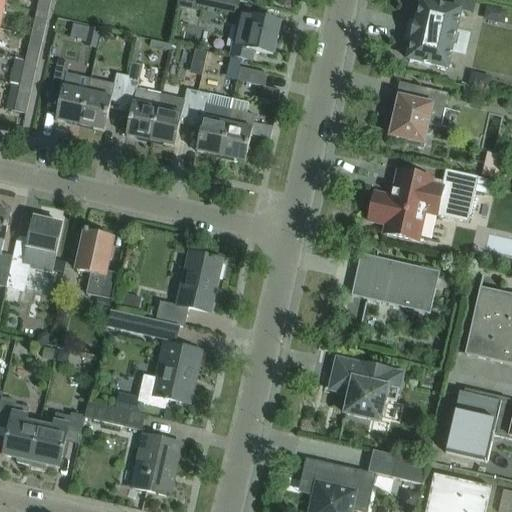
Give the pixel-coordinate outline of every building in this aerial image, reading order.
[(48,15),(51,0),(39,0),(37,12),(48,15)] [(239,2),(228,0),(177,0),(177,5),(197,9),(198,5),(236,13),(239,2)] [(413,38),(407,61),(446,70),(460,11),(421,2),(416,24),(413,24),(410,38),(413,38)] [(506,12),(486,7),(483,21),(503,25),(506,12)] [(42,40),(48,15),(37,12),(31,37),(42,40)] [(240,15),(230,57),(251,62),(253,52),(272,56),(280,23),(260,19),(240,15)] [(86,44),(85,48),(96,51),(101,31),(89,29),(86,44)] [(37,65),(42,40),(31,37),(25,62),(37,65)] [(31,90),(37,65),(25,62),(20,87),(31,90)] [(79,127),(87,93),(74,90),(77,77),(67,74),(69,64),(58,62),(50,96),(51,96),(52,91),(62,93),(56,122),(79,127)] [(240,69),(229,66),(227,73),(239,76),(240,69)] [(240,69),(239,76),(238,82),(264,88),(267,75),(240,69)] [(488,91),(491,77),(471,73),(468,86),(488,91)] [(120,106),(127,77),(116,75),(114,85),(90,80),(87,93),(79,127),(104,133),(110,104),(120,106)] [(149,143),(160,95),(137,90),(139,80),(127,77),(120,106),(132,109),(126,138),(149,143)] [(447,96),(419,89),(400,85),(396,99),(399,100),(390,137),(406,141),(405,146),(422,149),(428,125),(434,126),(438,109),(443,110),(447,96)] [(25,115),(31,90),(20,87),(14,113),(25,115)] [(463,90),(461,99),(473,102),(475,93),(463,90)] [(191,122),(197,93),(187,91),(184,101),(160,95),(149,143),(174,148),(181,120),(191,122)] [(220,159),(231,111),(207,106),(209,96),(197,93),(191,122),(203,125),(196,153),(220,159)] [(231,111),(220,159),(245,164),(255,117),(231,111)] [(511,146),(500,144),(494,168),(511,172),(511,146)] [(478,179),(452,173),(445,171),(441,188),(435,217),(468,224),(478,179)] [(431,186),(432,180),(397,172),(391,198),(375,194),(368,223),(385,227),(383,235),(418,243),(425,214),(435,217),(441,188),(431,186)] [(485,208),(495,210),(499,186),(489,185),(485,208)] [(0,257),(1,257),(11,214),(0,211),(0,257)] [(17,237),(13,258),(6,290),(23,294),(29,270),(51,275),(62,226),(34,220),(29,240),(17,237)] [(85,231),(81,251),(76,272),(91,275),(86,296),(112,301),(117,276),(106,273),(113,240),(97,237),(97,234),(85,231)] [(160,303),(155,322),(184,329),(189,309),(208,314),(211,300),(213,300),(214,297),(210,296),(212,284),(217,285),(222,262),(189,254),(177,307),(160,303)] [(0,288),(6,290),(13,258),(1,256),(1,257),(0,257),(0,288)] [(367,294),(365,300),(430,315),(439,274),(382,260),(379,273),(358,268),(352,291),(367,294)] [(482,277),(464,356),(511,366),(511,300),(480,294),(484,277),(482,277)] [(97,299),(94,310),(107,313),(109,302),(97,299)] [(149,324),(109,314),(104,332),(145,342),(149,324)] [(37,339),(36,344),(46,346),(48,336),(43,335),(37,339)] [(201,353),(182,349),(164,345),(156,380),(143,377),(137,404),(164,410),(165,403),(167,403),(168,401),(189,406),(193,388),(191,387),(193,380),(195,381),(201,353)] [(45,348),(43,358),(52,360),(55,351),(45,348)] [(58,351),(56,361),(65,363),(68,354),(58,351)] [(396,403),(398,394),(402,375),(337,360),(333,377),(341,379),(338,390),(350,393),(345,415),(380,423),(385,401),(396,403)] [(459,393),(455,413),(445,454),(487,464),(493,437),(511,441),(511,408),(500,406),(501,403),(459,393)] [(31,463),(39,424),(27,421),(29,409),(14,406),(15,402),(1,399),(0,403),(0,428),(9,430),(3,457),(31,463)] [(88,404),(85,417),(84,420),(142,432),(145,417),(88,404)] [(84,420),(85,417),(71,414),(70,418),(55,415),(53,427),(39,424),(31,463),(59,470),(66,440),(79,443),(84,420)] [(181,445),(161,441),(143,437),(132,489),(169,498),(173,482),(170,481),(172,474),(174,475),(181,445)] [(396,457),(391,479),(423,487),(428,465),(396,457)] [(367,511),(376,476),(325,464),(306,460),(301,481),(313,484),(311,496),(313,497),(309,511),(351,511),(353,511),(367,511)] [(486,511),(491,489),(434,476),(425,511),(486,511)] [(498,511),(511,511),(511,493),(503,491),(498,511)]
